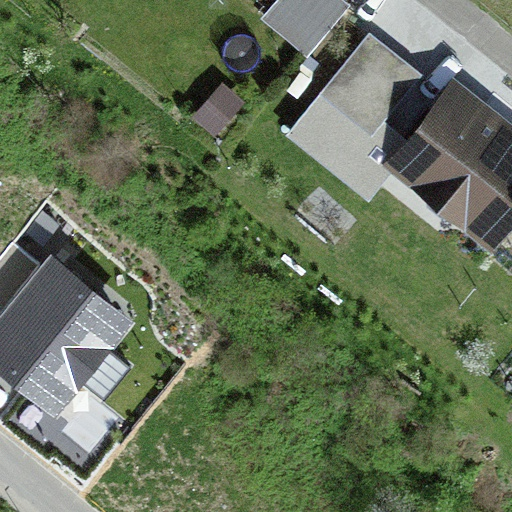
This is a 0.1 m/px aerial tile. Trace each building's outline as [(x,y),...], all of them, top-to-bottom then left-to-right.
[(414,70),(368,32),(317,95),(363,132),(414,70)] [(391,176),(487,245),(511,210),(511,162),(439,111),(391,176)] [(0,243),(10,231),(0,223),(0,243)] [(0,315),(41,265),(13,242),(0,257),(0,315)] [(61,420),(134,331),(49,260),(0,318),(0,369),(18,384),(61,420)]
